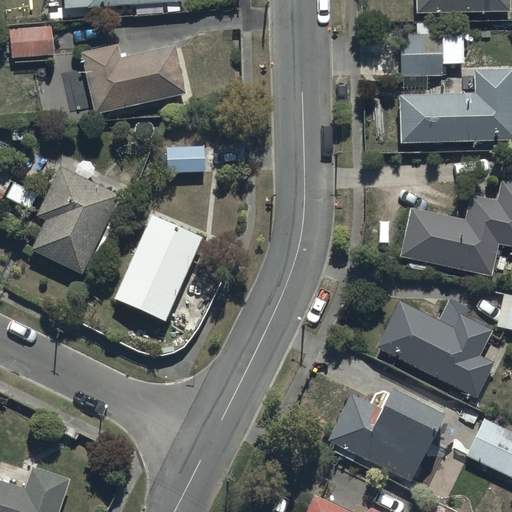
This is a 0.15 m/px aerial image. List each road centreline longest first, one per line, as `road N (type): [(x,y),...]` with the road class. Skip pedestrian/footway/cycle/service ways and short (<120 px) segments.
road 1 (residential): [(300,0),(305,166),(296,257),(210,442)]
road 2 (residential): [(210,442),(0,340)]
